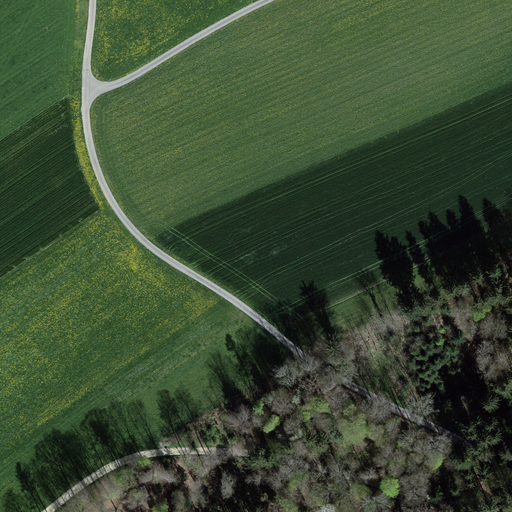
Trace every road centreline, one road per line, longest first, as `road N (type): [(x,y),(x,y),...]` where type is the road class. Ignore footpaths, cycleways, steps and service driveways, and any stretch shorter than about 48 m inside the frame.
road 1 (unclassified): [(93,0),(88,138),(105,190),(133,230),(310,358),(511,475)]
road 2 (track): [(49,511),(124,460),(178,449),(298,463),(489,511)]
road 3 (track): [(85,90),(128,78),(269,0)]
